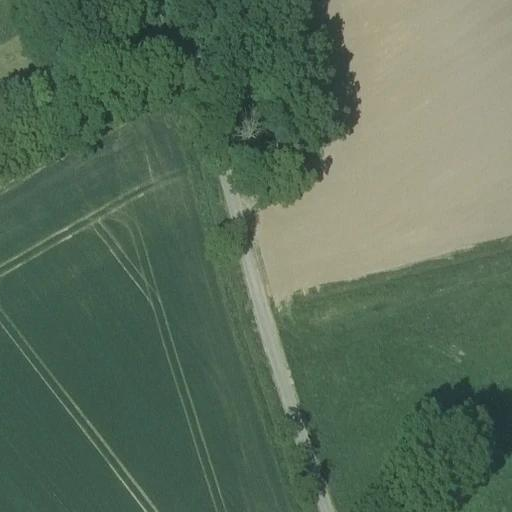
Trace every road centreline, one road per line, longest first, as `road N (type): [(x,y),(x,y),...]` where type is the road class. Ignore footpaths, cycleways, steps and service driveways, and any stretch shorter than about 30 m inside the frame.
road 1 (unclassified): [(324,511),(260,316),(179,0)]
road 2 (unknown): [(0,143),(185,23)]
